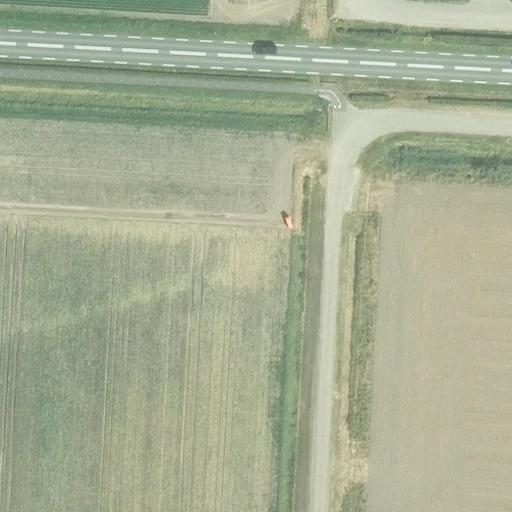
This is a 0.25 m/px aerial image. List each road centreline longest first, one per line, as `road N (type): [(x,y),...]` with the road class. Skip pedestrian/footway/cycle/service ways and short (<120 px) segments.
road 1 (unclassified): [(323,511),(337,164),(346,137),(382,119),(511,126)]
road 2 (primary): [(0,41),(511,72)]
road 3 (unclassified): [(367,0),(401,14),(511,19)]
